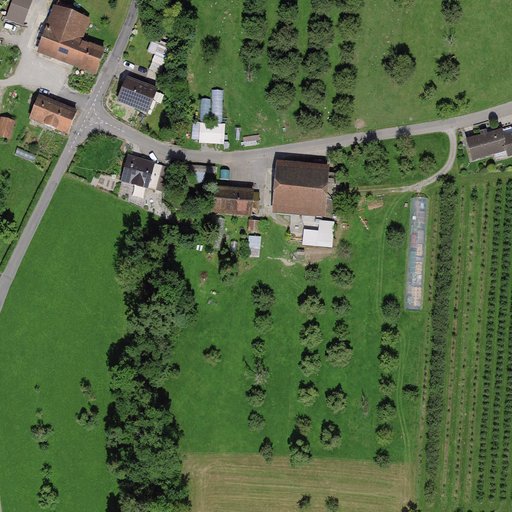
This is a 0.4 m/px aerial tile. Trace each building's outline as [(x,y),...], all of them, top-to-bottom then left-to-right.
[(23,25),(33,0),(13,0),(6,19),(23,25)] [(90,19),(55,6),(38,49),(93,71),(102,50),(82,41),(90,19)] [(149,52),(156,54),(150,68),(162,73),(173,46),(154,38),(149,52)] [(156,91),(123,78),(115,98),(147,112),(156,91)] [(215,98),(204,98),(204,121),(225,121),(225,89),(215,89),(215,98)] [(73,111),(36,96),(27,120),(63,135),(73,111)] [(0,125),(0,136),(13,140),(18,121),(2,117),(0,125)] [(194,142),(227,142),(227,122),(194,122),(194,142)] [(500,129),(466,138),(471,158),(503,150),(504,155),(511,153),(511,130),(501,133),(500,129)] [(155,166),(129,157),(121,180),(147,189),(155,166)] [(325,165),(273,162),(270,210),(322,213),(325,165)] [(257,192),(210,188),(209,211),(255,215),(257,192)] [(412,197),(409,308),(425,309),(428,198),(412,197)] [(335,247),(337,221),(321,220),(320,230),(306,229),(304,244),(335,247)]
